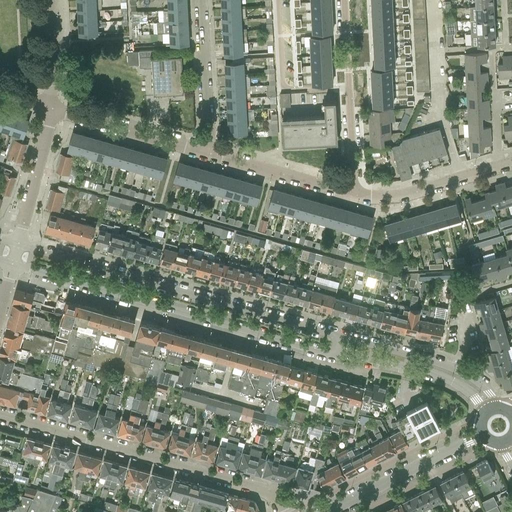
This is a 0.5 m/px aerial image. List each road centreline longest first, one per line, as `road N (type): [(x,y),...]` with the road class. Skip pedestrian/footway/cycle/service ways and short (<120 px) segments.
road 1 (tertiary): [(12,265),(335,357)]
road 2 (tertiary): [(339,337),(17,245)]
road 3 (residential): [(282,511),(265,492),(0,418)]
road 4 (residential): [(342,0),(353,194)]
road 5 (residential): [(327,511),(481,434)]
road 6 (residential): [(48,109),(210,152)]
road 7 (tertiary): [(335,357),(444,378),(484,413)]
road 8 (residential): [(210,152),(201,0)]
road 9 (residential): [(210,152),(353,194)]
road 10 (residential): [(353,194),(390,197),(498,168)]
road 11 (residential): [(17,245),(48,109)]
